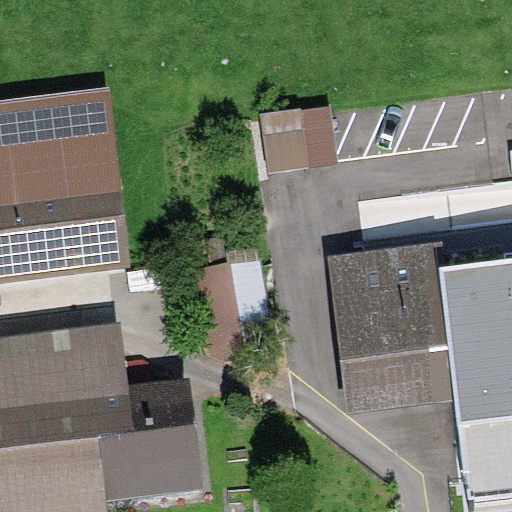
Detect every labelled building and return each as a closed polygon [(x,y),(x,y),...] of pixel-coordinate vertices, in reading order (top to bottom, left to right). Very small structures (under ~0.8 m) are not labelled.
[(105,104),(0,118),(0,276),(125,260),(105,104)] [(327,114),(261,123),(269,180),(335,171),(327,114)] [(459,394),(469,482),(511,476),(511,279),(441,288),(437,260),(336,272),(353,406),(459,394)] [(260,274),(222,281),(232,332),(270,325),(260,274)] [(151,364),(121,367),(120,358),(0,372),(0,511),(57,511),(203,494),(191,398),(155,402),(151,364)]
